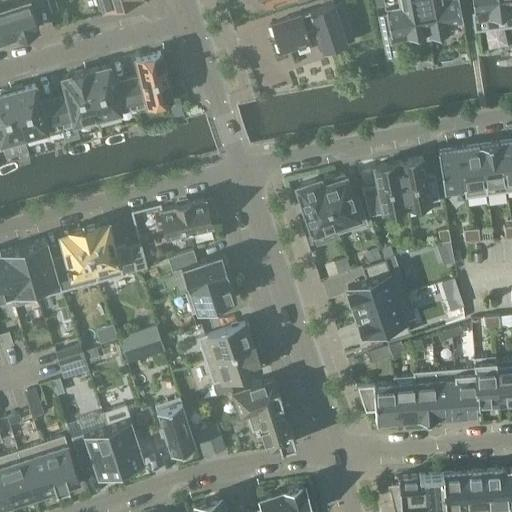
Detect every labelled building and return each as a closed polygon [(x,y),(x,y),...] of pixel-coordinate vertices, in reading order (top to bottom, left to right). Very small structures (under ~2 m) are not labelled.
[(24,0),(0,7),(0,26),(3,38),(39,27),(30,0),(24,0)] [(59,10),(56,0),(49,0),(48,1),(51,12),(59,10)] [(124,0),(96,0),(99,8),(124,0)] [(429,33),(422,0),(400,0),(401,6),(387,9),(388,13),(393,40),(394,39),(428,33),(429,33)] [(422,0),(429,33),(428,33),(429,36),(451,32),(450,24),(464,21),(460,0),(422,0)] [(511,15),(509,0),(472,0),(475,20),(511,15)] [(348,42),(334,3),(334,2),(310,9),(310,10),(301,13),(301,12),(270,22),(280,51),(311,41),(307,29),(316,26),(323,49),(348,42)] [(388,13),(378,15),(386,57),(397,55),(394,39),(393,40),(388,13)] [(171,97),(160,50),(136,56),(138,66),(142,79),(128,83),(134,106),(171,97)] [(134,106),(128,83),(114,86),(109,64),(87,69),(86,68),(85,68),(97,115),(134,106)] [(97,115),(85,68),(70,72),(70,73),(62,75),(68,98),(54,102),(62,129),(63,129),(61,124),(97,115)] [(62,129),(54,102),(41,106),(35,83),(25,85),(22,84),(11,87),(25,139),(48,133),(62,129)] [(25,139),(11,87),(0,90),(0,89),(0,145),(25,139)] [(511,137),(499,140),(507,190),(511,188),(511,137)] [(507,190),(499,140),(479,143),(486,193),(507,190)] [(486,193),(479,143),(459,146),(465,187),(466,196),(486,193)] [(465,187),(459,146),(438,149),(444,190),(465,187)] [(398,160),(406,204),(431,200),(423,155),(398,160)] [(383,209),(406,204),(398,160),(373,165),(377,183),(361,186),(369,214),(384,211),(383,209)] [(336,173),(320,178),(336,224),(335,225),(337,232),(368,222),(359,196),(353,198),(345,175),(343,176),(337,178),(336,173)] [(335,225),(336,224),(320,178),(320,177),(296,185),(312,232),(335,225)] [(218,214),(213,196),(205,199),(204,197),(191,200),(190,199),(174,203),(174,204),(161,208),(167,233),(193,227),(196,240),(213,236),(209,223),(210,222),(209,217),(218,214)] [(99,222),(84,226),(94,268),(97,279),(134,269),(128,243),(115,247),(108,221),(99,223),(99,222)] [(67,260),(54,263),(61,287),(75,284),(72,274),(94,268),(84,226),(69,230),(69,231),(60,234),(67,260)] [(447,227),(436,229),(439,241),(449,239),(447,227)] [(479,227),(471,228),(472,239),(480,239),(479,227)] [(464,240),(472,239),(471,228),(463,228),(464,240)] [(47,236),(22,243),(37,295),(62,288),(61,287),(54,263),(47,236)] [(139,241),(128,243),(134,269),(147,266),(140,240),(139,241)] [(450,240),(438,242),(444,260),(453,258),(450,240)] [(22,243),(0,249),(13,293),(15,302),(37,295),(22,243)] [(390,244),(381,247),(384,256),(394,253),(390,244)] [(172,268),(197,260),(193,247),(168,256),(172,268)] [(377,247),(366,251),(369,260),(380,256),(377,247)] [(0,249),(0,296),(13,293),(0,249)] [(200,259),(197,260),(172,268),(180,291),(184,289),(228,274),(221,252),(205,257),(206,258),(200,260),(200,259)] [(346,256),(335,260),(339,272),(350,268),(346,256)] [(347,287),(352,300),(355,308),(407,291),(399,267),(389,270),(385,257),(362,265),(366,278),(347,285),(348,286),(347,287)] [(229,275),(228,274),(184,289),(192,312),(236,297),(229,275)] [(454,276),(440,280),(444,291),(457,286),(454,276)] [(415,315),(407,291),(355,308),(358,317),(362,331),(363,330),(363,332),(382,326),(387,339),(410,331),(406,318),(415,315)] [(484,327),(492,326),(491,314),(483,315),(484,327)] [(491,314),(492,326),(500,326),(499,314),(491,314)] [(244,321),(198,336),(205,358),(253,343),(253,342),(248,329),(248,330),(244,321)] [(131,331),(135,344),(160,336),(156,323),(131,331)] [(461,323),(449,327),(452,335),(463,331),(461,323)] [(441,339),(452,335),(449,327),(438,331),(441,339)] [(0,331),(0,338),(2,345),(13,342),(9,329),(0,331)] [(135,344),(131,331),(119,336),(127,361),(139,357),(135,344)] [(164,348),(160,336),(135,344),(139,357),(164,348)] [(409,341),(412,348),(423,344),(421,337),(409,341)] [(400,339),(388,342),(392,353),(392,354),(404,350),(400,339)] [(81,342),(55,350),(59,363),(85,354),(84,350),(84,349),(81,342)] [(392,353),(388,342),(367,350),(370,360),(392,353)] [(257,355),(253,343),(205,358),(213,381),(260,366),(259,363),(258,361),(257,358),(258,358),(257,355)] [(92,346),(84,349),(84,350),(85,354),(87,361),(96,358),(92,346)] [(85,354),(59,363),(63,375),(89,367),(87,361),(85,354)] [(494,355),(473,356),(474,366),(474,375),(475,375),(478,403),(479,403),(498,401),(495,364),(495,359),(494,355)] [(511,357),(495,359),(495,364),(498,401),(511,400),(511,357)] [(474,366),(454,367),(455,376),(458,414),(479,413),(479,403),(478,403),(475,375),(474,375),(474,366)] [(454,367),(434,369),(435,378),(438,416),(458,414),(455,376),(454,367)] [(434,369),(414,371),(414,373),(414,379),(417,417),(438,416),(435,378),(434,369)] [(414,373),(394,375),(394,381),(397,419),(417,417),(414,379),(414,373)] [(247,411),(281,400),(282,400),(278,385),(276,386),(273,376),(263,379),(262,378),(231,389),(239,413),(247,411)] [(394,381),(355,384),(364,410),(375,409),(376,420),(379,420),(379,423),(395,421),(395,419),(397,419),(394,381)] [(166,437),(170,450),(169,450),(170,451),(173,450),(175,454),(193,448),(192,444),(195,443),(195,441),(194,442),(181,401),(182,401),(181,400),(180,396),(155,404),(156,408),(156,409),(157,409),(161,421),(160,421),(165,437),(166,437)] [(295,441),(290,426),(289,427),(281,400),(247,411),(253,428),(260,426),(264,437),(265,437),(269,448),(280,445),(280,446),(295,441)] [(126,402),(102,410),(107,424),(121,467),(145,460),(130,416),(126,402)] [(43,412),(41,404),(30,408),(32,415),(43,412)] [(101,410),(67,421),(72,435),(71,435),(82,468),(94,464),(97,475),(121,467),(107,424),(106,424),(101,410)] [(20,419),(18,412),(7,415),(9,423),(20,419)] [(206,424),(208,432),(219,428),(217,420),(206,424)] [(197,435),(208,432),(206,424),(195,427),(197,435)] [(80,480),(65,432),(40,440),(56,488),(80,480)] [(56,488),(40,440),(18,448),(33,495),(56,488)] [(33,495),(18,448),(0,453),(0,471),(10,503),(33,495)] [(506,466),(484,468),(487,504),(508,502),(509,502),(506,466)] [(484,468),(463,469),(466,505),(467,505),(487,504),(484,468)] [(463,469),(441,471),(444,511),(443,511),(467,511),(467,505),(466,505),(463,469)] [(0,506),(10,503),(0,471),(0,506)] [(441,471),(420,473),(423,509),(422,509),(421,511),(440,511),(443,511),(444,511),(441,471)] [(423,509),(420,473),(397,474),(398,482),(387,483),(394,511),(422,509),(423,509)] [(312,511),(303,482),(301,483),(301,482),(284,487),(285,488),(260,496),(263,506),(249,510),(249,511),(312,511)] [(241,511),(241,510),(234,511),(227,511),(221,494),(194,503),(196,511),(241,511)]
